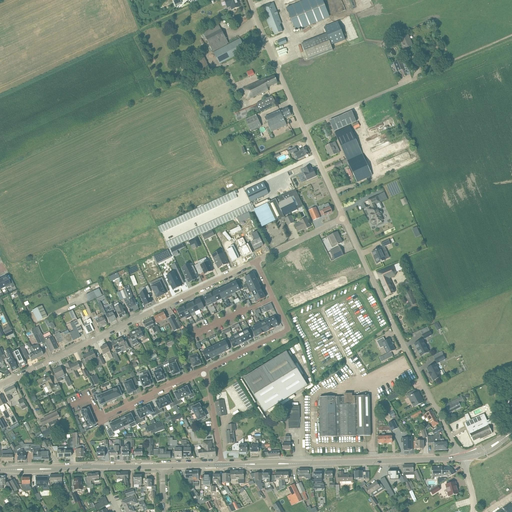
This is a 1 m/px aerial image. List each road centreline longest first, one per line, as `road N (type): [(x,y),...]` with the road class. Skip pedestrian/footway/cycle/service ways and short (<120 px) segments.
road 1 (residential): [(0,385),(255,261)]
road 2 (unclassified): [(461,457),(343,218)]
road 3 (tertiary): [(222,464),(461,457)]
road 4 (unclassified): [(343,218),(248,0)]
road 5 (residential): [(255,261),(287,329),(203,371)]
road 6 (residential): [(33,249),(40,265),(146,216),(139,200)]
road 7 (residential): [(115,136),(181,105),(210,165)]
road 8 (residential): [(203,371),(99,418),(90,396)]
road 9 (residential): [(115,136),(83,70),(32,93)]
